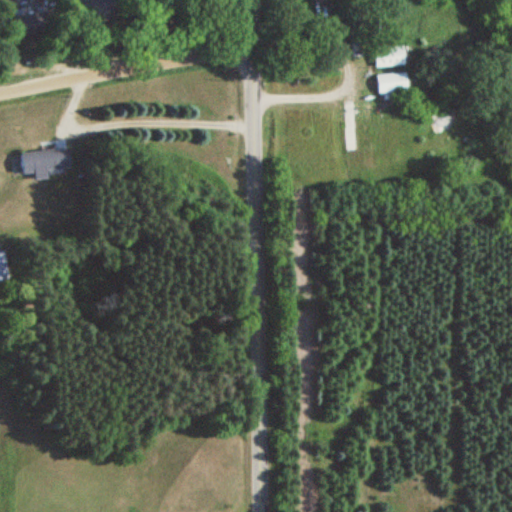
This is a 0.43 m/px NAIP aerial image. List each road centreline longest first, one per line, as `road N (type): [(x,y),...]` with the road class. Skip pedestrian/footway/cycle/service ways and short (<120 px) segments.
road 1 (tertiary): [(262,511),(255,0)]
road 2 (residential): [(256,54),(183,58),(0,94)]
